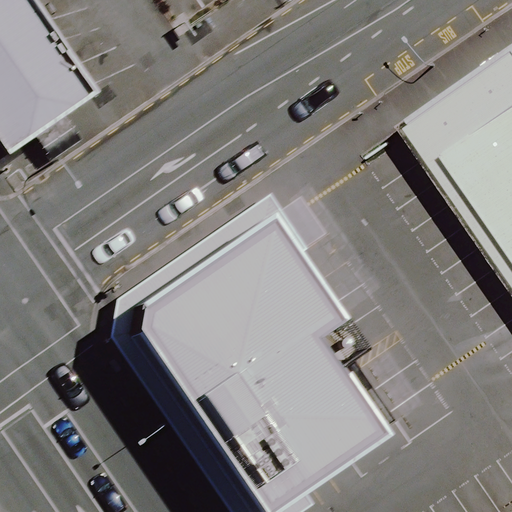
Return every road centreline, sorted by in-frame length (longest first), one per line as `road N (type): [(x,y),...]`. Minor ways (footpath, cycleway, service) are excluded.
road 1 (secondary): [(0,277),(404,0)]
road 2 (secondary): [(0,335),(117,511)]
